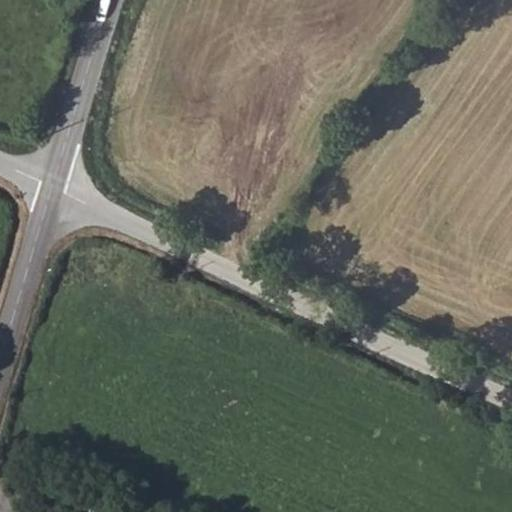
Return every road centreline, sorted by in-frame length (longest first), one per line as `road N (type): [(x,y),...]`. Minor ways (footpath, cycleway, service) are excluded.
road 1 (unclassified): [(53,185),(511,397)]
road 2 (tertiary): [(53,185),(110,0)]
road 3 (tertiary): [(0,360),(53,185)]
